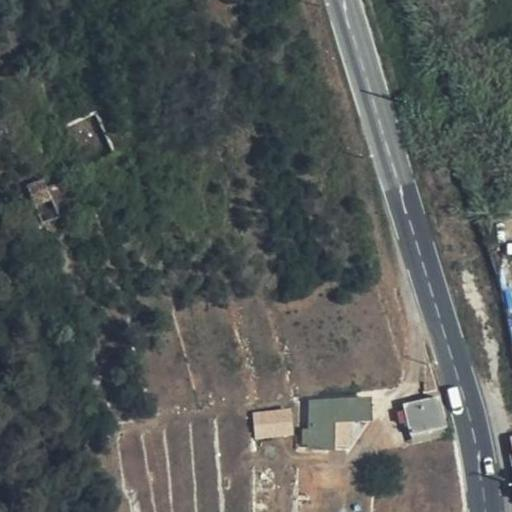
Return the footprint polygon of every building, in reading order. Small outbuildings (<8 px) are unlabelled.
[(42,223),(60,216),(45,178),(28,186),(42,223)] [(404,404),(405,409),(408,421),(411,434),(446,427),(439,397),(404,404)] [(371,419),(370,398),(311,401),(310,430),(305,430),(305,442),(310,442),(310,447),(333,448),(333,420),(371,419)] [(256,413),(258,438),(293,434),(290,409),(256,413)] [(400,423),(408,421),(405,409),(397,411),(400,423)]
